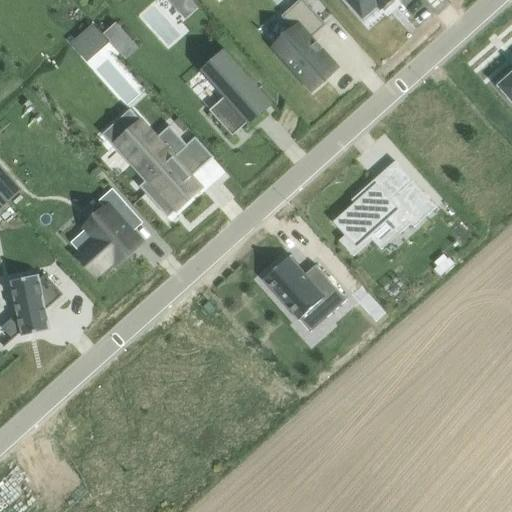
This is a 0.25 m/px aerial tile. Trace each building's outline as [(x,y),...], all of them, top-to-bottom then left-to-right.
[(294,30),(274,48),(312,91),(338,68),(321,50),(322,49),(316,43),(315,44),(311,39),(326,25),(303,0),(300,0),(282,17),(294,30)] [(344,0),(362,19),(363,21),(365,20),(364,19),(378,8),(379,9),(379,10),(380,11),(382,10),(381,9),(391,0),(344,0)] [(103,34),(111,42),(126,59),(139,48),(116,23),(103,34)] [(84,38),(78,43),(89,56),(101,45),(107,40),(95,27),(89,32),(89,33),(84,38)] [(201,71),(225,98),(210,111),(233,137),(248,123),(250,126),(251,126),(248,123),(271,102),(274,105),(225,50),(224,50),(226,51),(203,72),(201,71)] [(511,75),(500,86),(511,99),(511,75)] [(113,134),(111,136),(149,179),(145,182),(140,187),(154,203),(163,194),(177,210),(197,192),(200,195),(202,194),(199,191),(201,189),(191,178),(175,159),(188,147),(187,145),(170,126),(156,138),(156,139),(141,122),(119,142),(113,134)] [(354,204),(333,222),(345,236),(339,241),(354,257),(372,240),(374,239),(371,236),(388,221),(400,234),(411,224),(414,228),(437,208),(412,181),(391,199),(374,180),(361,193),(365,197),(359,203),(358,201),(354,204)] [(81,255),(79,256),(97,276),(114,261),(118,265),(143,243),(133,232),(117,215),(127,205),(113,189),(99,201),(106,209),(84,228),(86,230),(96,241),(81,255)] [(455,224),(429,245),(437,255),(463,234),(455,224)] [(290,256),(262,281),(263,282),(264,281),(299,320),(298,320),(299,321),(300,320),(316,306),(327,318),(347,300),(316,265),(315,266),(318,270),(311,276),(308,273),(306,275),(305,274),(290,258),(291,257),(290,256)] [(17,314),(2,328),(12,339),(13,340),(21,333),(21,337),(51,331),(48,319),(46,310),(63,295),(45,275),(40,279),(39,275),(10,281),(11,284),(17,314)]
